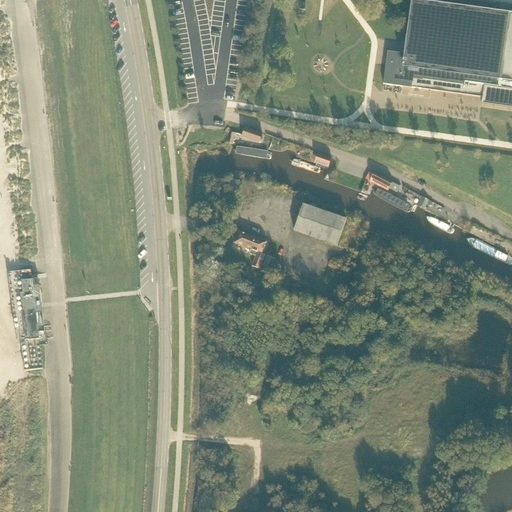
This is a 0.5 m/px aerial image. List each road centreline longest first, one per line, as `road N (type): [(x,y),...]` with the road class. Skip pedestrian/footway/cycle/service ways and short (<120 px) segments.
road 1 (secondary): [(157,511),(164,290),(150,123)]
road 2 (residential): [(150,123),(216,113),(236,118),(375,168),(511,237)]
road 3 (secondary): [(150,123),(130,0)]
